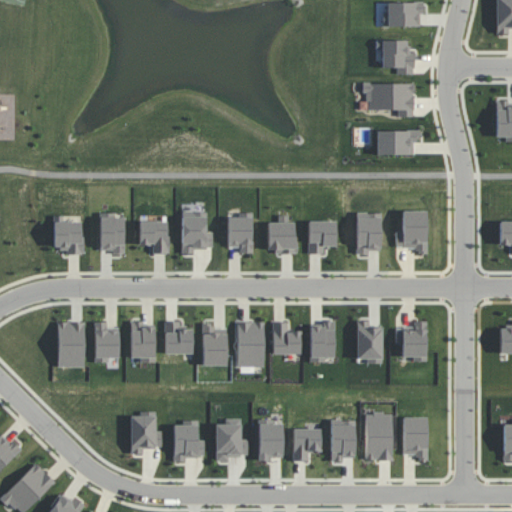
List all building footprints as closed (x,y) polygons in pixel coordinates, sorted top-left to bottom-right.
[(426,0),(390,0),(392,23),(420,23),(426,0)] [(511,0),(498,0),(500,31),(511,31),(511,0)] [(385,38),(386,65),(402,71),(419,71),(417,37),(385,38)] [(415,80),(368,81),(375,105),(402,109),(404,114),(416,114),(415,80)] [(511,97),(499,96),(499,136),(511,136),(511,97)] [(382,128),(382,151),(412,154),(412,136),(419,137),(419,127),(382,128)] [(429,208),(406,208),(406,240),(429,241),(429,208)] [(104,210),(118,210),(118,214),(127,216),(129,251),(117,251),(116,246),(104,246),(104,210)] [(254,211),(244,211),(244,215),(232,215),(232,242),(255,242),(254,211)] [(292,212),(292,219),(298,221),(297,250),(271,250),(270,222),(282,222),(282,212),(292,212)] [(379,250),(381,213),(357,212),(355,254),(369,254),(369,250),(379,250)] [(85,219),(69,219),(69,214),(57,213),(58,247),(72,248),(72,244),(85,244),(85,219)] [(186,215),(209,216),(210,229),(216,229),(217,244),(210,243),(210,247),(185,245),(186,215)] [(313,219),(339,219),(340,245),(329,246),(329,253),(313,253),(313,219)] [(168,220),(172,252),(157,252),(157,245),(143,244),(142,221),(168,220)] [(499,245),(511,245),(511,252),(511,253),(511,220),(500,220),(499,245)] [(429,319),(419,317),(419,324),(406,325),(405,353),(429,353),(429,319)] [(123,324),(111,323),(110,318),(100,318),(99,357),(123,357),(123,324)] [(61,319),(89,321),(90,364),(61,363),(61,319)] [(266,319),(243,319),(243,365),(267,364),(266,319)] [(382,327),(370,327),(370,321),(356,320),(356,358),(366,358),(366,363),(382,363),(382,327)] [(500,328),(499,353),(511,353),(511,320),(511,328),(500,328)] [(130,357),(139,357),(139,362),(154,362),(155,326),(143,326),(143,321),(131,321),(130,357)] [(165,354),(192,353),(192,328),(180,329),(180,321),(164,321),(165,354)] [(276,321),(291,321),(291,329),(305,329),(303,355),(277,354),(276,321)] [(334,357),(334,321),(321,321),(321,326),(309,326),(310,362),(325,361),(325,358),(334,357)] [(227,326),(202,325),(202,366),(226,366),(227,326)] [(130,416),(131,454),(143,454),(143,448),(161,447),(161,430),(156,431),(155,411),(138,411),(139,415),(130,416)] [(365,413),(365,460),(392,460),(391,412),(365,413)] [(427,416),(402,416),(403,454),(415,454),(415,460),(427,460),(427,416)] [(215,424),(215,461),(229,461),(229,455),(248,455),(247,439),(241,439),(241,418),(224,419),(224,423),(215,424)] [(282,459),(283,423),(272,423),(273,419),(259,419),(258,459),(282,459)] [(511,419),(511,424),(503,424),(502,461),(511,460),(511,419)] [(355,457),(355,420),(330,420),(330,462),(343,462),(343,457),(355,457)] [(204,456),(204,439),(198,439),(198,422),(174,421),(173,461),(186,461),(186,456),(204,456)] [(320,428),(292,428),(293,461),(308,460),(308,452),(321,451),(320,428)] [(0,469),(25,445),(9,430),(0,438),(0,469)] [(40,461),(59,478),(28,511),(7,495),(40,461)] [(48,511),(77,511),(82,504),(60,491),(48,511)]
